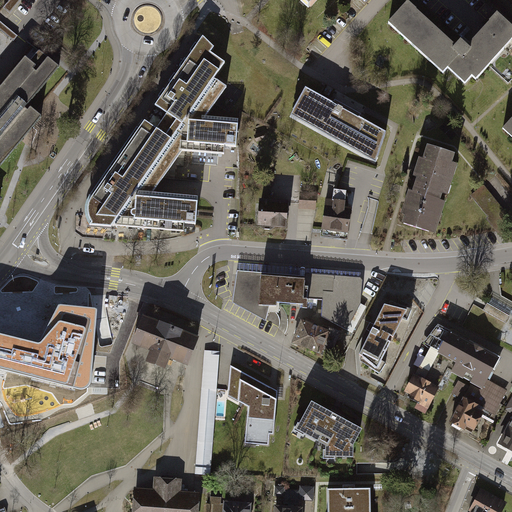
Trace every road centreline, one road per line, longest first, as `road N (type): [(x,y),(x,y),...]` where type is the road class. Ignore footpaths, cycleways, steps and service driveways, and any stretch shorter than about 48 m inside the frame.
road 1 (residential): [(178,297),(204,260),(223,253),(455,265)]
road 2 (secondary): [(15,246),(125,86),(141,48)]
road 3 (tertiary): [(379,405),(178,297)]
road 4 (tertiary): [(178,297),(66,272),(15,246)]
road 5 (residential): [(379,405),(455,265)]
